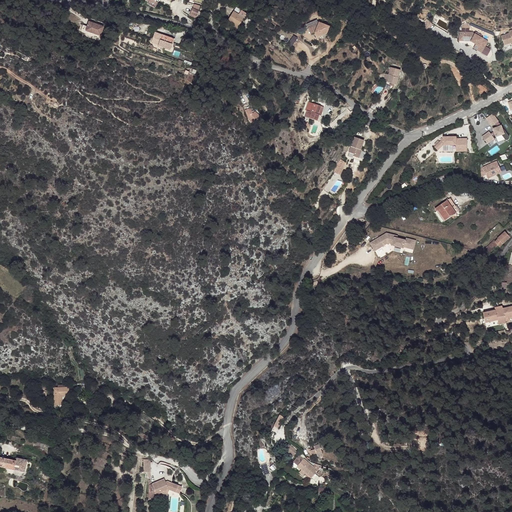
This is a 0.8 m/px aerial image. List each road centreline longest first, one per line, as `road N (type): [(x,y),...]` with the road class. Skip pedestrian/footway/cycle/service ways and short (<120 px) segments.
road 1 (residential): [(77,0),(219,34),(258,62),(320,80),(382,123),(415,134)]
road 2 (unclassified): [(354,208),(311,263),(287,342),(233,393),(226,432),(232,455)]
road 3 (residential): [(511,187),(451,176),(376,208),(354,208)]
